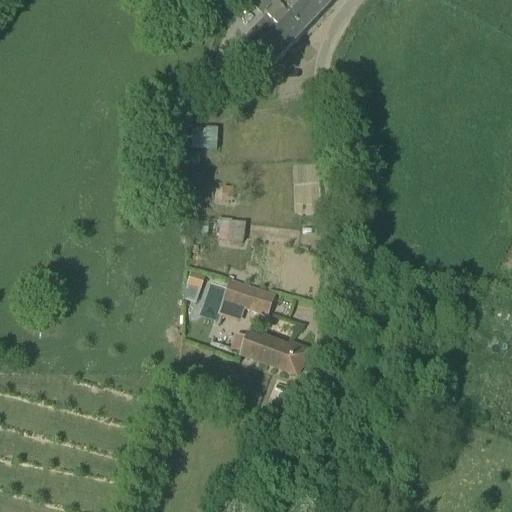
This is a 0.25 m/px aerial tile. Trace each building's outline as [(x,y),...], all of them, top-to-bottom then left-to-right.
[(254,0),(251,3),(268,21),(257,32),(249,40),(261,52),(276,67),(307,34),(278,3),(275,0),(254,0)] [(307,34),(338,2),(335,0),(281,0),(278,3),(307,34)] [(216,151),(217,130),(206,130),(205,132),(192,131),(191,151),(205,152),(205,151),(216,151)] [(191,166),(199,166),(199,157),(191,157),(191,166)] [(184,193),(185,159),(163,158),(162,192),(184,193)] [(230,200),(231,187),(222,186),(221,199),(230,200)] [(242,245),(245,225),(232,223),(232,222),(218,220),(217,226),(220,227),(218,242),(242,245)] [(207,234),(207,222),(196,221),(196,234),(207,234)] [(187,288),(200,293),(205,278),(192,273),(187,288)] [(266,318),(273,299),(230,284),(223,302),(266,318)] [(264,347),(239,337),(233,352),(298,377),(306,353),(289,347),(287,351),(266,343),(264,347)]
